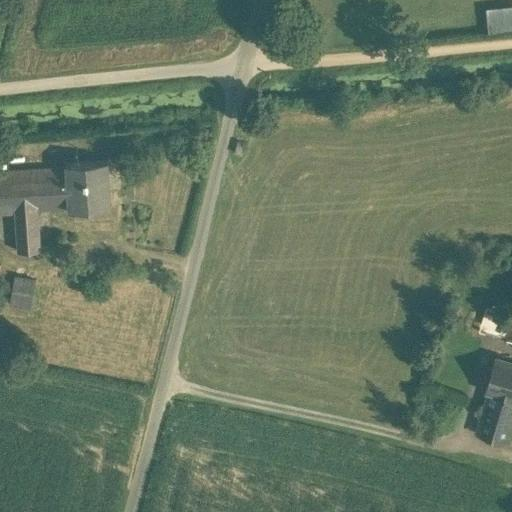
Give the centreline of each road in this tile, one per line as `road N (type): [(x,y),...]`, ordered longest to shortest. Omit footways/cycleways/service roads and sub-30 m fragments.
road 1 (unclassified): [(259,0),(131,511)]
road 2 (track): [(511,39),(0,86)]
